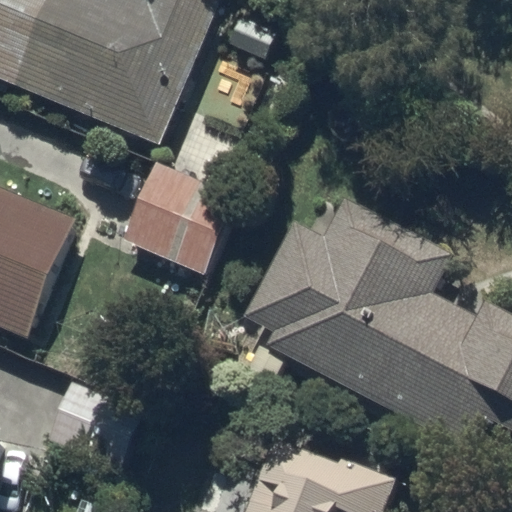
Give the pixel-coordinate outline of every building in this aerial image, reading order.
[(0,0),(0,74),(22,84),(57,0),(0,0)] [(57,0),(22,84),(164,143),(223,2),(219,0),(57,0)] [(163,165),(131,240),(208,273),(240,197),(163,165)] [(0,322),(33,336),(82,221),(0,187),(0,322)] [(486,321),(438,295),(458,256),(351,200),(330,238),(301,223),(251,317),(280,332),(273,346),(474,450),(491,418),(511,428),(511,312),(495,304),(486,321)] [(150,412),(78,383),(53,443),(125,472),(150,412)] [(0,461),(12,432),(0,427),(0,461)] [(381,511),(392,484),(280,441),(253,511),(381,511)]
